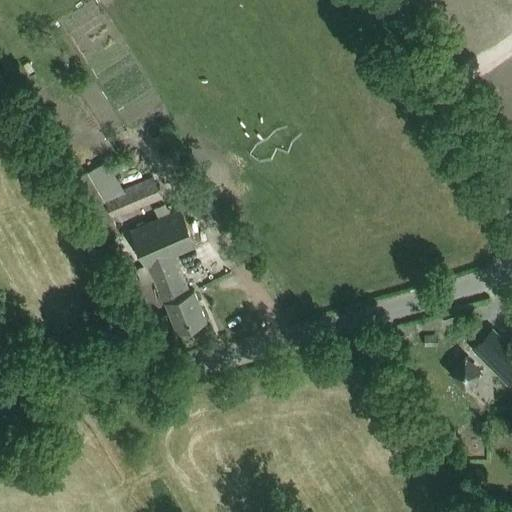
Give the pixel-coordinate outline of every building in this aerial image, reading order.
[(158,190),(121,206),(125,216),(162,200),(158,190)] [(198,246),(182,209),(127,232),(143,269),(145,269),(161,305),(164,304),(177,334),(210,320),(196,290),(192,292),(176,255),(198,246)] [(480,339),(491,326),(484,320),(473,333),(480,339)] [(509,383),(511,380),(511,343),(495,326),(474,347),(509,383)] [(466,389),(483,371),(465,354),(448,372),(466,389)]
